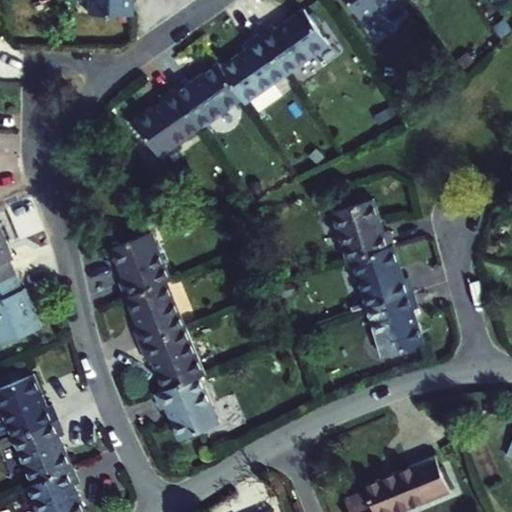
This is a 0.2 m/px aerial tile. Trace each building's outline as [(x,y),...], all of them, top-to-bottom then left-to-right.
[(90,0),(91,13),(135,14),(135,0),(90,0)] [(349,0),(364,21),(393,0),(349,0)] [(260,34),(288,74),(330,44),(305,9),(276,29),(273,25),(260,34)] [(221,68),(244,99),(247,103),(288,74),(260,34),(248,43),(251,47),(221,68)] [(202,128),(244,99),(221,68),(219,64),(191,83),(188,79),(175,89),(202,128)] [(161,156),(202,128),(175,89),(162,98),(165,101),(136,121),(161,156)] [(349,260),(353,259),(395,246),(390,231),(385,232),(374,198),(333,212),(349,260)] [(0,282),(17,275),(11,261),(14,260),(0,228),(0,282)] [(122,282),(128,296),(168,279),(173,278),(154,231),(113,248),(126,280),(122,282)] [(405,279),(395,246),(353,259),(368,307),(414,292),(409,277),(405,279)] [(0,338),(2,344),(42,327),(26,288),(23,289),(17,275),(0,282),(0,338)] [(136,331),(142,345),(188,326),(168,279),(128,296),(141,329),(136,331)] [(419,307),(414,292),(368,307),(384,355),(424,342),(414,308),(419,307)] [(153,356),(166,389),(202,375),(206,373),(188,326),(142,345),(148,359),(153,356)] [(0,402),(14,437),(58,419),(52,405),(47,407),(34,375),(0,388),(0,402)] [(166,389),(157,393),(163,408),(168,407),(181,439),(221,423),(202,375),(166,389)] [(58,419),(14,437),(33,484),(73,468),(60,436),(64,434),(58,419)] [(395,511),(450,490),(436,455),(366,483),(368,489),(346,498),(351,511),(395,511)] [(33,484),(29,486),(39,511),(85,511),(74,484),(78,482),(73,468),(33,484)]
